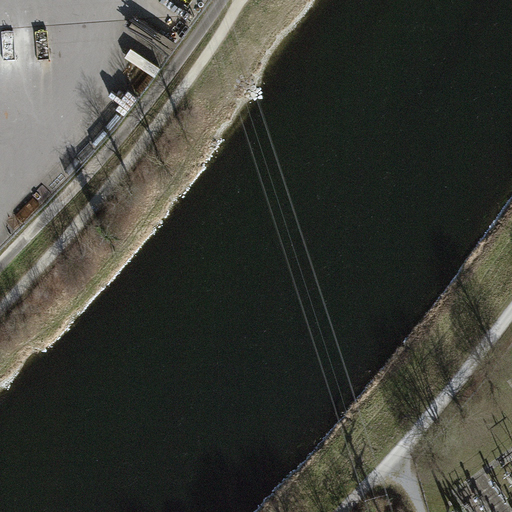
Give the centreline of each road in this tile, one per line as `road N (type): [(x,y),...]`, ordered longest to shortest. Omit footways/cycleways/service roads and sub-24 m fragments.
road 1 (track): [(0,309),(173,104),(241,0)]
road 2 (unclassified): [(0,264),(122,134),(221,0)]
road 3 (track): [(340,511),(435,412),(511,312)]
